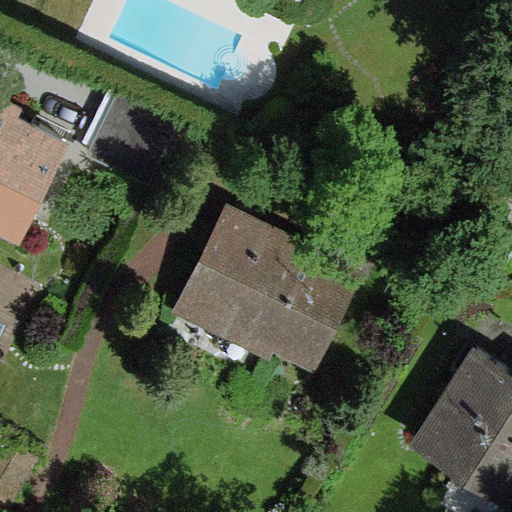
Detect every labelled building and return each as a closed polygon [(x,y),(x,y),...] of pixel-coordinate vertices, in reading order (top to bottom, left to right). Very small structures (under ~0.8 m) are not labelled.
[(183,112),(124,83),(91,151),(150,179),(183,112)] [(66,139),(0,106),(0,212),(24,224),(66,139)] [(361,271),(228,206),(186,291),(318,356),(361,271)] [(511,367),(482,347),(425,436),(466,464),(475,451),(511,475),(511,367)] [(36,454),(4,435),(0,441),(0,501),(6,505),(36,454)]
